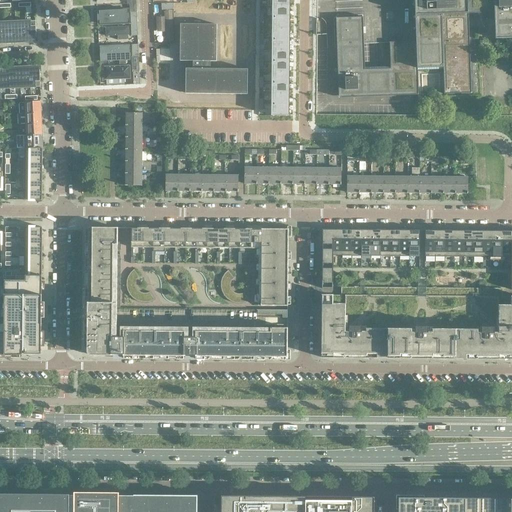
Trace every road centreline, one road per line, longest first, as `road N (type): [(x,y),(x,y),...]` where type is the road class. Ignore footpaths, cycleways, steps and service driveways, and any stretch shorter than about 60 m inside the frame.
road 1 (primary): [(511,431),(0,425)]
road 2 (primary): [(0,455),(511,452)]
road 3 (residential): [(507,215),(501,143),(306,132),(304,4)]
road 4 (residential): [(61,210),(305,213)]
road 5 (residential): [(63,365),(304,367)]
road 6 (residential): [(304,367),(511,369)]
road 7 (residential): [(0,484),(207,485)]
road 8 (residential): [(305,213),(507,215)]
road 9 (residential): [(58,93),(147,90),(146,0)]
road 10 (residential): [(207,485),(386,486)]
road 11 (residential): [(61,210),(63,365)]
road 12 (residential): [(305,213),(304,367)]
road 13 (residential): [(386,486),(511,488)]
